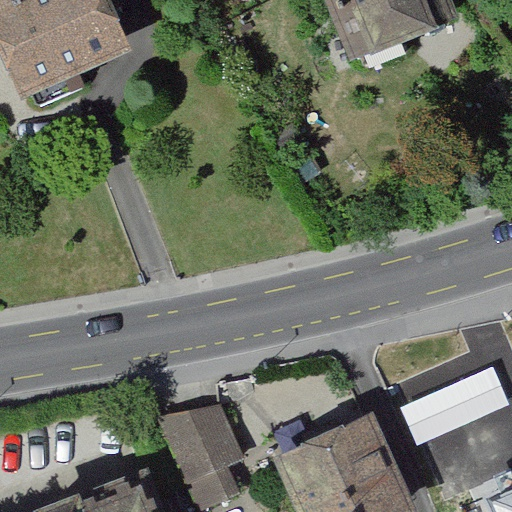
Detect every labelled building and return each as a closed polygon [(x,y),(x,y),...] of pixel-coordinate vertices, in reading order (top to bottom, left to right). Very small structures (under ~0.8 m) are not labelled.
[(0,0),(0,104),(103,65),(77,0),(0,0)] [(430,0),(310,0),(337,70),(442,30),(430,0)] [(416,440),(504,402),(489,368),(400,406),(416,440)] [(228,413),(166,424),(202,511),(221,511),(245,502),(233,473),(250,466),(228,413)] [(288,459),(311,511),(425,511),(382,422),(288,459)] [(190,511),(172,465),(57,509),(58,511),(190,511)] [(511,511),(511,485),(484,498),(490,511),(511,511)]
